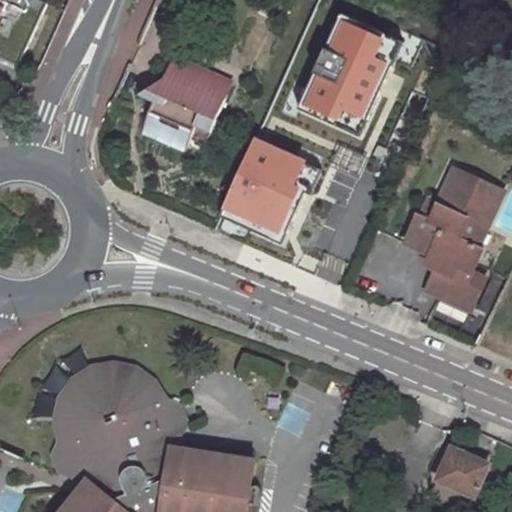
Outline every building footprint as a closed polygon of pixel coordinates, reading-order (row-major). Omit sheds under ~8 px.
[(0,0),(0,56),(19,65),(47,4),(38,0),(0,0)] [(159,0),(156,8),(171,15),(177,0),(159,0)] [(404,42),(342,14),(298,108),(360,137),(404,42)] [(506,30),(477,20),(471,33),(501,43),(505,34),(506,30)] [(142,133),(185,152),(190,139),(204,146),(232,84),(173,58),(163,81),(140,97),(154,103),(142,133)] [(316,166),(255,138),(220,215),(281,243),(305,192),(316,166)] [(321,169),(316,166),(305,192),(310,194),(321,169)] [(430,223),(421,218),(418,217),(405,245),(429,256),(425,265),(435,271),(427,287),(471,307),(485,278),(474,272),(483,251),(476,247),(485,227),(488,228),(504,192),(455,170),(439,203),(430,223)] [(430,200),(421,218),(430,223),(439,203),(430,200)] [(247,511),(255,462),(184,452),(169,450),(166,441),(177,435),(186,423),(180,408),(166,402),(155,383),(136,370),(114,366),(91,370),(72,382),(61,399),(57,419),(60,442),(53,457),(59,470),(67,478),(74,485),(52,511),(247,511)] [(180,442),(177,435),(166,441),(169,450),(184,452),(180,442)] [(451,449),(429,500),(454,511),(466,511),(488,465),(451,449)] [(483,511),(511,511),(511,506),(491,496),(483,511)]
